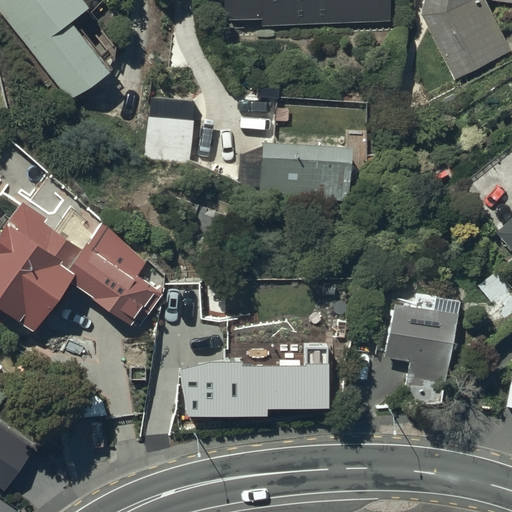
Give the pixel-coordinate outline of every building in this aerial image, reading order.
[(80,0),(0,0),(0,11),(71,97),(110,65),(70,17),(84,5),(80,0)] [(387,16),(386,0),(228,0),(229,15),(265,13),(265,22),(387,16)] [(511,0),(421,0),(419,14),(453,77),(509,49),(484,0),(502,0),(511,1),(511,0)] [(348,143),(263,139),(261,192),(346,195),(348,143)] [(131,319),(135,323),(156,295),(20,196),(4,219),(1,216),(0,217),(0,304),(30,326),(66,277),(129,322),(131,319)] [(511,211),(492,230),(511,251),(511,211)] [(430,304),(394,297),(381,355),(408,360),(399,404),(437,404),(458,298),(432,293),(430,304)] [(212,362),(185,367),(185,416),(268,416),(267,408),(330,408),(329,362),(212,362)] [(33,448),(0,423),(0,483),(4,486),(33,448)] [(0,499),(0,511),(13,511),(15,510),(0,499)]
